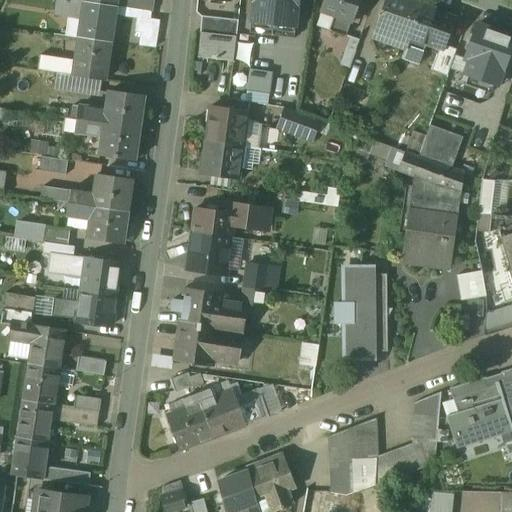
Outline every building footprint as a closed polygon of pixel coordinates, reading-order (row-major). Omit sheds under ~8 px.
[(85,1),(74,0),(57,0),(56,9),(83,13),(85,1)] [(153,0),(115,0),(114,6),(152,12),(153,0)] [(274,0),(249,0),(247,14),(273,17),(274,0)] [(300,0),(274,0),(273,17),(298,20),(300,0)] [(358,0),(322,0),(319,10),(333,15),(350,21),(351,22),(358,0)] [(421,6),(405,0),(384,0),(375,28),(409,40),(421,6)] [(114,6),(85,1),(83,13),(79,38),(109,43),(114,6)] [(455,18),(421,6),(409,40),(438,50),(443,52),(445,46),(455,18)] [(350,21),(333,15),(328,30),(345,36),(350,21)] [(237,21),(201,17),(199,32),(235,36),(237,21)] [(511,44),(511,37),(475,25),(464,57),(470,59),(465,74),(497,85),(511,44)] [(235,36),(199,32),(197,58),(232,62),(235,37),(235,36)] [(354,67),(362,39),(353,36),(345,64),(354,67)] [(109,43),(79,38),(73,76),(103,80),(109,43)] [(425,45),(409,40),(402,59),(418,65),(425,45)] [(443,52),(438,50),(431,71),(446,77),(455,50),(445,46),(443,52)] [(143,95),(109,89),(106,108),(104,122),(138,127),(143,95)] [(106,108),(78,104),(76,118),(104,122),(106,108)] [(246,113),(209,108),(209,111),(207,111),(206,121),(207,122),(205,141),(242,146),(245,126),(246,113)] [(318,121),(285,108),(279,123),(295,129),(293,134),(311,141),(318,121)] [(104,122),(76,118),(74,133),(101,137),(104,122)] [(138,127),(104,122),(101,137),(99,154),(133,159),(138,127)] [(277,130),(245,126),(242,146),(276,151),(277,130)] [(462,138),(430,126),(419,158),(422,159),(450,169),(462,138)] [(34,139),(31,152),(47,155),(50,142),(34,139)] [(242,146),(205,141),(202,160),(200,160),(199,170),(200,170),(200,174),(237,180),(238,168),(242,146)] [(276,151),(242,146),(238,168),(250,170),(251,164),(258,164),(260,150),(279,153),(279,152),(276,151)] [(66,159),(39,155),(37,170),(64,174),(66,159)] [(450,169),(422,159),(419,178),(460,194),(463,174),(450,169)] [(132,178),(97,173),(94,193),(93,206),(127,211),(132,178)] [(70,189),(42,186),(40,198),(68,202),(70,189)] [(94,193),(70,189),(68,202),(93,206),(94,193)] [(339,190),(329,189),(327,205),(337,206),(339,190)] [(269,198),(255,196),(254,208),(268,210),(269,198)] [(93,206),(68,202),(67,214),(91,217),(93,206)] [(254,208),(228,204),(227,213),(234,214),(232,227),(265,231),(268,210),(254,208)] [(127,211),(93,206),(91,217),(88,237),(123,242),(127,211)] [(227,213),(196,209),(193,233),(231,238),(232,227),(234,214),(227,213)] [(456,217),(414,211),(412,225),(406,225),(403,251),(451,257),(456,217)] [(511,216),(490,215),(488,233),(498,231),(501,241),(511,237),(511,216)] [(19,221),(18,239),(48,241),(49,223),(19,221)] [(50,243),(73,239),(71,228),(48,231),(50,243)] [(231,238),(193,233),(188,272),(226,277),(231,238)] [(511,237),(501,241),(510,272),(505,273),(511,293),(511,237)] [(119,264),(85,259),(82,279),(80,289),(114,294),(119,264)] [(84,264),(62,262),(62,267),(60,276),(82,279),(84,264)] [(267,268),(246,265),(243,289),(264,292),(267,268)] [(62,267),(52,266),(51,274),(60,276),(62,267)] [(371,269),(344,269),(345,358),(371,358),(371,352),(371,275),(371,269)] [(460,278),(465,298),(487,293),(481,272),(460,278)] [(386,275),(371,275),(371,352),(387,352),(386,275)] [(114,294),(80,289),(79,301),(76,319),(76,321),(110,326),(114,294)] [(264,292),(243,289),(241,304),(240,307),(243,307),(262,310),(264,292)] [(221,296),(184,291),(179,326),(216,331),(220,302),(221,296)] [(34,297),(5,293),(0,323),(0,324),(12,326),(13,322),(30,324),(34,297)] [(79,301),(54,298),(51,316),(76,319),(79,301)] [(241,304),(220,302),(216,331),(239,334),(243,307),(240,307),(241,304)] [(496,310),(485,309),(483,332),(495,333),(496,310)] [(30,324),(13,322),(12,326),(10,339),(30,342),(27,363),(29,363),(59,368),(60,368),(66,329),(30,324)] [(216,331),(179,326),(174,362),(211,366),(211,361),(216,331)] [(239,334),(216,331),(211,361),(235,364),(239,334)] [(317,345),(302,343),(299,363),(314,366),(317,345)] [(83,355),(80,368),(108,374),(111,361),(83,355)] [(59,368),(29,363),(23,400),(53,405),(59,368)] [(511,369),(450,389),(458,414),(450,417),(458,441),(477,435),(475,430),(507,419),(511,434),(511,369)] [(187,373),(169,381),(174,393),(192,386),(187,373)] [(211,390),(195,395),(199,405),(214,399),(211,390)] [(214,399),(199,405),(211,438),(244,426),(236,406),(231,393),(214,399)] [(377,457),(373,458),(372,485),(434,463),(440,393),(414,404),(410,442),(411,445),(377,457)] [(195,395),(182,400),(186,410),(199,405),(195,395)] [(101,401),(76,397),(75,408),(99,412),(101,401)] [(260,397),(236,406),(244,426),(268,417),(260,397)] [(53,405),(23,400),(17,438),(47,442),(53,405)] [(186,410),(167,418),(179,450),(211,438),(199,405),(186,410)] [(75,408),(60,406),(59,416),(73,418),(75,408)] [(376,420),(327,437),(329,474),(352,462),(373,458),(377,457),(376,420)] [(47,442),(17,438),(12,475),(41,479),(47,442)] [(281,454),(246,467),(255,495),(265,491),(272,509),(291,502),(286,489),(293,487),(281,454)] [(246,470),(217,479),(226,511),(245,504),(247,511),(259,511),(255,495),(246,467),(245,467),(246,470)] [(89,473),(51,468),(49,481),(53,481),(88,486),(89,473)] [(42,480),(29,478),(27,491),(28,491),(25,511),(33,511),(36,491),(51,493),(53,481),(49,481),(42,480)] [(184,490),(161,497),(164,508),(187,501),(184,490)] [(51,493),(36,491),(33,511),(83,511),(86,498),(51,493)] [(455,491),(454,511),(500,511),(500,492),(455,491)] [(451,511),(453,495),(431,492),(429,511),(451,511)] [(207,511),(204,499),(188,504),(190,511),(207,511)]
